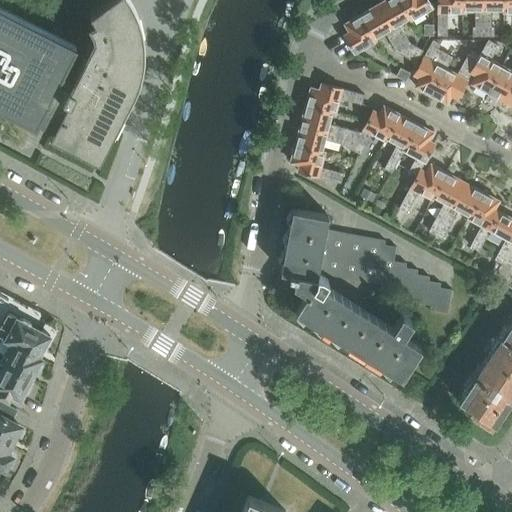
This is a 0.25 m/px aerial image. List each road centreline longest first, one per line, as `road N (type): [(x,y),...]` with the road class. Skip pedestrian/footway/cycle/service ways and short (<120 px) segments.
road 1 (tertiary): [(488,493),(248,326)]
road 2 (residential): [(248,326),(286,115),(305,55)]
road 3 (residential): [(184,0),(106,242)]
road 4 (residential): [(511,160),(305,55)]
road 5 (residential): [(22,511),(42,479),(96,306)]
road 6 (tertiary): [(233,389),(408,511)]
road 7 (tertiary): [(248,326),(106,242)]
road 8 (tertiary): [(96,306),(233,389)]
road 9 (residential): [(191,511),(233,389)]
road 10 (tertiary): [(106,242),(0,185)]
